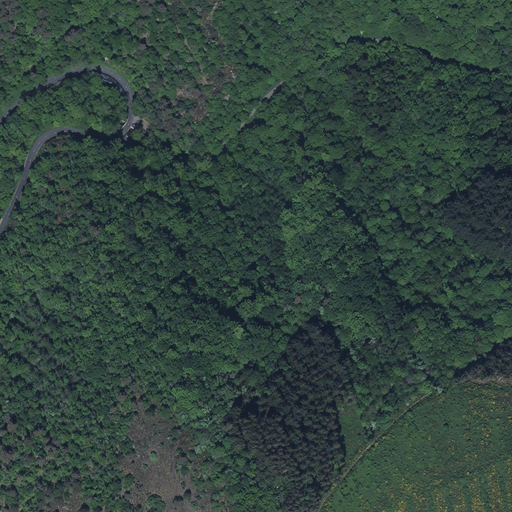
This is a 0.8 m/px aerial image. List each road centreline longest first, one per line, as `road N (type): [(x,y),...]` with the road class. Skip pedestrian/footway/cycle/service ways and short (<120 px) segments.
road 1 (unclassified): [(133,120),(187,162),(203,162),(300,60),(344,38),(373,38),(511,79)]
road 2 (secondary): [(0,229),(40,139),(73,128),(111,136),(133,120)]
road 3 (secondary): [(133,120),(134,102),(106,66),(44,79),(0,122)]
